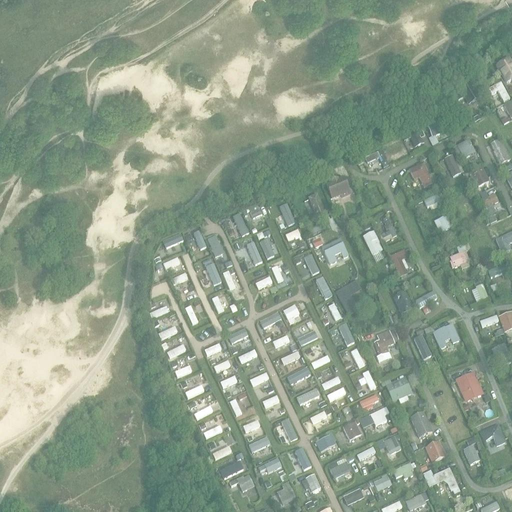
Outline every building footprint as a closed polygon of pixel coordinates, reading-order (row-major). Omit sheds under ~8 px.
[(511,68),(508,61),(496,67),(506,84),(511,80),(511,68)] [(472,79),(461,85),(469,98),(472,97),(475,101),(482,97),(472,79)] [(504,104),(509,101),(501,84),(500,84),(499,81),(493,84),(494,87),(488,90),(491,96),(498,93),(504,104)] [(511,102),(503,107),(510,120),(511,118),(511,102)] [(494,131),(487,119),(478,124),(484,136),(494,131)] [(430,126),(435,137),(448,131),(443,120),(430,126)] [(415,149),(424,145),(421,139),(424,138),(420,129),(417,131),(417,130),(407,134),(408,135),(401,138),(404,142),(410,139),(415,149)] [(469,141),(457,147),(463,160),(475,154),(469,141)] [(493,154),(499,166),(510,161),(503,146),(502,147),(499,141),(490,146),(494,153),(493,154)] [(377,153),(364,159),(367,164),(380,158),(377,153)] [(452,157),(444,161),(453,179),(460,175),(456,166),(458,165),(457,161),(455,162),(452,157)] [(356,162),(360,170),(365,168),(361,160),(356,162)] [(419,179),(423,189),(428,187),(430,191),(434,189),(434,188),(435,187),(434,185),(433,185),(423,164),(422,163),(416,166),(417,168),(409,171),(414,181),(419,179)] [(502,175),(511,170),(511,166),(510,163),(499,169),(502,175)] [(489,183),(482,168),(468,175),(473,184),(475,183),(477,188),(489,183)] [(325,189),(331,202),(340,198),(341,201),(351,197),(343,181),(325,189)] [(317,195),(307,200),(308,202),(304,204),(307,211),(311,209),(318,224),(327,220),(317,195)] [(427,209),(442,201),(439,195),(424,202),(427,209)] [(261,216),(258,207),(249,211),(249,210),(246,211),(247,213),(249,212),(253,220),(261,216)] [(225,223),(242,217),(239,211),(222,218),(225,223)] [(288,212),(276,218),(279,223),(291,218),(288,212)] [(434,223),(439,235),(451,229),(448,222),(454,219),(451,215),(434,223)] [(383,245),(397,238),(387,219),(382,221),(386,227),(384,228),(386,232),(388,231),(389,233),(379,238),(383,245)] [(260,226),(251,231),(254,237),(258,236),(258,237),(263,234),(260,226)] [(235,239),(249,233),(247,227),(232,233),(235,239)] [(185,240),(199,234),(197,228),(191,231),(190,228),(187,229),(188,232),(182,234),(185,240)] [(292,231),(296,241),(301,239),(297,229),(292,231)] [(373,233),(362,239),(371,258),(382,252),(378,245),(379,245),(373,233)] [(495,242),(499,249),(501,254),(502,256),(511,252),(508,245),(511,243),(511,235),(511,234),(495,242)] [(181,235),(165,242),(167,248),(174,245),(174,247),(178,245),(177,244),(183,241),(181,235)] [(270,252),(264,239),(260,241),(265,254),(270,252)] [(317,240),(309,243),(312,248),(319,245),(317,240)] [(339,241),(322,250),(330,266),(336,263),(333,258),(340,255),(343,260),(347,258),(339,241)] [(204,244),(198,246),(201,253),(199,254),(200,256),(202,255),(204,259),(210,256),(208,254),(210,253),(209,250),(207,251),(204,244)] [(305,244),(289,252),(292,257),(299,254),(299,255),(303,253),(302,251),(307,249),(305,244)] [(459,255),(449,259),(451,262),(449,263),(452,270),(453,269),(454,270),(460,267),(462,271),(469,269),(467,264),(469,264),(465,253),(467,252),(464,245),(456,249),(459,255)] [(500,254),(501,254),(499,249),(496,250),(495,250),(498,249),(496,245),(486,249),(490,259),(491,258),(493,263),(500,260),(499,259),(502,258),(500,254)] [(254,246),(246,249),(254,268),(262,264),(254,246)] [(213,252),(219,267),(224,264),(218,250),(213,252)] [(390,258),(400,279),(407,275),(405,271),(408,270),(404,261),(408,259),(404,251),(390,258)] [(177,259),(163,266),(165,271),(168,270),(169,272),(173,270),(172,268),(180,265),(177,259)] [(313,260),(297,267),(300,273),(304,271),(306,274),(310,271),(309,268),(316,265),(313,260)] [(490,280),(509,272),(506,265),(487,273),(490,280)] [(272,276),(279,291),(285,289),(282,283),(284,282),(282,278),(280,279),(279,276),(282,274),(282,272),(278,274),(272,276)] [(223,275),(230,292),(235,290),(228,273),(223,275)] [(185,275),(171,281),(173,287),(176,286),(179,293),(182,291),(179,284),(187,280),(185,275)] [(207,285),(209,291),(224,284),(221,279),(207,285)] [(269,279),(255,286),(258,291),(272,284),(269,279)] [(320,279),(306,286),(309,291),(323,284),(320,279)] [(355,283),(335,294),(348,317),(355,313),(346,297),(359,289),(355,283)] [(475,289),(481,302),(488,299),(482,286),(475,289)] [(180,304),(195,297),(192,291),(177,298),(180,304)] [(330,294),(316,301),(318,306),(332,299),(330,294)] [(405,294),(395,299),(401,310),(398,311),(400,315),(412,309),(405,294)] [(216,298),(210,301),(217,317),(224,314),(216,298)] [(294,307),(283,313),(290,326),(294,323),(292,320),(299,316),(294,307)] [(151,320),(168,314),(166,308),(149,315),(151,320)] [(191,308),(184,311),(193,330),(199,327),(191,308)] [(336,310),(322,317),(325,322),(339,315),(336,310)] [(511,315),(499,319),(505,335),(511,331),(511,315)] [(268,320),(275,334),(280,332),(273,318),(268,320)] [(500,339),(494,319),(487,321),(487,322),(483,323),(486,330),(490,328),(494,341),(500,339)] [(286,323),(279,326),(282,332),(289,329),(286,323)] [(157,336),(173,329),(171,324),(155,331),(157,336)] [(345,325),(333,331),(336,337),(348,331),(345,325)] [(433,334),(440,351),(446,348),(444,343),(450,341),(452,346),(459,342),(452,326),(433,334)] [(244,331),(231,339),(234,344),(247,337),(244,331)] [(301,343),(315,336),(312,331),(304,335),(303,333),(301,334),(302,336),(298,337),(301,343)] [(378,342),(374,344),(379,357),(388,354),(386,349),(394,345),(393,343),(398,341),(394,333),(390,335),(389,333),(377,338),(378,342)] [(163,350),(179,342),(177,337),(161,344),(163,350)] [(415,345),(422,361),(430,357),(431,359),(432,361),(435,360),(431,351),(428,352),(424,341),(415,345)] [(491,351),(500,370),(511,364),(511,363),(511,362),(511,356),(511,353),(509,354),(504,345),(491,351)] [(219,346),(204,352),(207,357),(221,351),(219,346)] [(294,346),(277,354),(280,360),(297,352),(294,346)] [(319,349),(305,355),(308,361),(322,354),(319,349)] [(170,363),(184,357),(181,351),(167,358),(170,363)] [(300,359),(284,366),(286,372),(303,364),(302,363),(305,362),(303,358),(301,360),(300,359)] [(213,369),(216,374),(230,368),(228,362),(213,369)] [(176,377),(190,370),(188,365),(179,369),(179,367),(176,368),(177,370),(174,371),(176,377)] [(250,381),(265,374),(262,369),(261,369),(260,366),(251,371),(252,373),(248,376),(250,381)] [(304,371),(291,378),(294,384),(307,376),(304,371)] [(360,390),(374,383),(371,377),(357,384),(360,390)] [(458,382),(466,402),(480,396),(472,377),(458,382)] [(234,378),(220,384),(223,390),(224,389),(225,391),(230,389),(229,387),(237,383),(234,378)] [(338,379),(321,387),(324,392),(340,384),(338,379)] [(182,383),(184,386),(180,388),(183,393),(199,385),(196,380),(187,384),(185,382),(182,383)] [(404,380),(386,388),(392,402),(410,394),(404,380)] [(312,384),(297,393),(300,398),(311,391),(310,390),(314,388),(312,384)] [(266,391),(273,406),(274,405),(275,407),(279,405),(278,403),(279,403),(272,389),(266,391)] [(343,390),(327,398),(330,403),(345,395),(343,390)] [(366,406),(379,400),(379,399),(382,398),(380,393),(363,401),(366,406)] [(190,408),(206,399),(203,394),(187,402),(190,408)] [(242,413),(238,405),(240,404),(239,401),(237,402),(235,399),(230,401),(230,402),(228,403),(231,409),(233,408),(236,415),(242,413)] [(318,399),(303,406),(305,411),(320,404),(318,399)] [(281,407),(267,413),(269,418),(278,415),(279,416),(281,415),(280,413),(284,412),(281,407)] [(352,407),(339,413),(342,419),(355,412),(352,407)] [(386,408),(364,419),(368,427),(374,425),(375,428),(386,423),(383,416),(389,413),(386,408)] [(197,423),(213,414),(210,409),(194,417),(197,423)] [(324,413),(310,420),(313,426),(326,418),(324,413)] [(423,415),(410,421),(418,441),(432,436),(423,415)] [(242,428),(244,433),(257,427),(255,422),(242,428)] [(342,429),(349,443),(361,436),(355,423),(342,429)] [(203,437),(220,429),(217,424),(201,431),(203,437)] [(289,424),(275,430),(278,436),(286,432),(287,434),(289,433),(288,431),(292,429),(289,424)] [(496,448),(504,444),(497,428),(480,435),(484,443),(492,440),(496,448)] [(247,441),(251,439),(251,441),(254,440),(253,438),(261,434),(259,429),(245,436),(247,441)] [(333,435),(315,444),(320,454),(325,451),(324,448),(336,442),(333,435)] [(389,457),(401,451),(396,442),(399,440),(397,436),(383,443),(376,446),(379,452),(385,449),(389,457)] [(212,449),(225,443),(223,438),(210,444),(210,443),(205,446),(208,452),(213,450),(212,449)] [(463,452),(470,467),(480,462),(477,455),(478,455),(477,452),(475,453),(474,450),(477,448),(474,441),(469,443),(471,447),(472,446),(473,448),(463,452)] [(438,444),(426,449),(432,464),(444,459),(438,444)] [(266,445),(252,451),(254,457),(258,455),(259,457),(261,456),(260,454),(268,450),(266,445)] [(372,449),(356,457),(359,463),(375,454),(372,449)] [(309,466),(302,452),(294,455),(301,469),(298,470),(300,473),(310,469),(309,466)] [(217,466),(233,458),(231,453),(214,461),(217,466)] [(277,460),(258,469),(259,472),(265,470),(268,475),(281,469),(277,460)] [(334,479),(350,471),(344,460),(328,468),(334,479)] [(410,465),(392,473),(396,480),(403,476),(405,480),(413,477),(411,472),(413,471),(410,465)] [(224,480),(240,473),(237,467),(221,475),(224,480)] [(453,497),(458,495),(448,471),(433,478),(430,473),(423,476),(429,489),(442,483),(447,486),(450,494),(452,493),(453,497)] [(242,494),(254,488),(248,476),(243,479),(243,478),(229,484),(231,488),(238,485),(242,494)] [(377,493),(391,487),(386,476),(381,479),(382,480),(373,484),(377,493)] [(320,490),(314,477),(302,482),(306,491),(310,489),(312,494),(320,490)] [(282,507),(296,500),(288,484),(281,487),(284,492),(277,495),(282,507)] [(359,490),(343,498),(347,508),(364,500),(359,490)] [(409,511),(411,511),(426,505),(425,503),(428,502),(424,494),(415,498),(405,503),(409,511)] [(399,503),(381,511),(395,511),(402,509),(399,503)]
